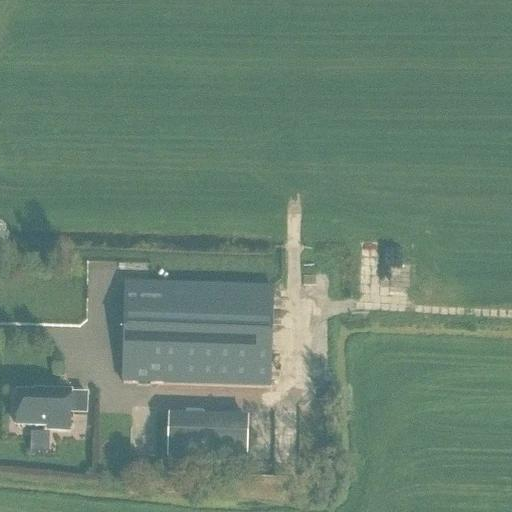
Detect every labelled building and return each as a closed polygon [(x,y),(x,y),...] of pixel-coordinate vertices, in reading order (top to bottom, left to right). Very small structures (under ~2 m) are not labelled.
[(384,244),(362,243),(360,281),(382,282),(384,244)] [(122,384),(269,389),(272,289),(151,285),(125,284),(122,384)] [(49,396),(18,395),(17,428),(48,429),(48,432),(68,433),(69,415),(86,416),(87,396),(70,395),(70,394),(49,393),(49,396)] [(282,430),(282,409),(270,408),(270,429),(282,430)] [(247,424),(168,421),(167,461),(246,464),(247,424)]
